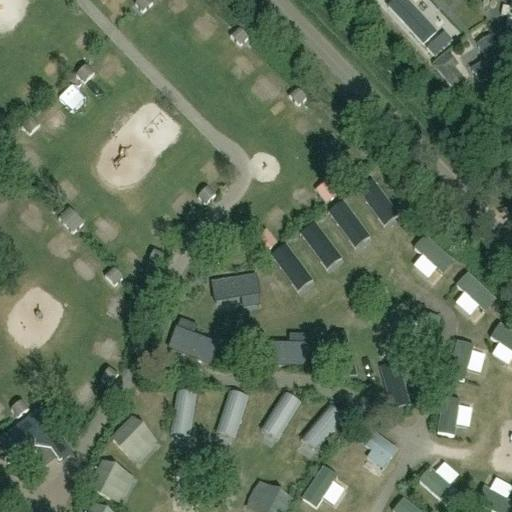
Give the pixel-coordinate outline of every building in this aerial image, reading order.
[(152,6),(147,0),(140,0),(134,5),(141,15),(152,6)] [(369,0),(368,1),(396,29),(432,70),(467,41),(465,38),(428,0),(369,0)] [(218,45),(232,29),(214,13),(200,29),(218,45)] [(249,39),(242,30),(231,38),(238,48),(249,39)] [(490,40),(476,49),(484,64),(469,73),(478,88),(508,70),(490,40)] [(251,44),(229,56),(238,71),(259,60),(251,44)] [(94,76),(86,68),(76,77),(84,86),(94,76)] [(32,84),(19,97),(32,110),(45,96),(32,84)] [(306,101),(299,92),(288,100),(295,110),(306,101)] [(39,129),(31,120),(21,129),(29,138),(39,129)] [(67,180),(53,190),(63,203),(76,193),(67,180)] [(372,180),(357,192),(377,219),(392,208),(372,180)] [(337,196),(330,187),(319,197),(327,206),(337,196)] [(216,198),(208,189),(197,199),(205,208),(216,198)] [(343,204),(328,215),(348,242),(364,231),(343,204)] [(72,236),(83,227),(69,211),(58,220),(72,236)] [(315,224),(300,236),(320,263),(335,252),(315,224)] [(226,242),(241,265),(258,254),(250,242),(242,247),(235,236),(226,242)] [(275,246),(267,237),(256,247),(264,255),(275,246)] [(418,249),(441,276),(454,264),(431,238),(418,249)] [(286,247),(271,258),(291,286),(306,274),(286,247)] [(416,274),(429,283),(437,271),(424,262),(416,274)] [(238,275),(270,315),(285,302),(254,263),(238,275)] [(187,285),(221,319),(237,303),(203,269),(187,285)] [(114,288),(123,280),(113,270),(104,278),(114,288)] [(458,313),(471,320),(478,306),(465,300),(458,313)] [(429,339),(443,340),(444,321),(431,320),(429,339)] [(492,344),(511,354),(511,332),(501,327),(492,344)] [(170,351),(216,348),(215,330),(168,333),(170,351)] [(347,345),(329,350),(338,383),(356,378),(347,345)] [(511,357),(509,356),(503,369),(511,372),(511,357)] [(475,360),(472,373),(489,377),(491,363),(475,360)] [(119,378),(110,371),(101,381),(110,389),(119,378)] [(400,375),(382,380),(391,413),(409,408),(400,375)] [(248,401),(229,394),(218,427),(237,433),(248,401)] [(195,399),(176,396),(171,430),(190,433),(195,399)] [(300,406),(283,396),(265,425),(282,435),(300,406)] [(460,444),(463,402),(449,401),(445,443),(460,444)] [(29,413),(22,403),(11,411),(18,421),(29,413)] [(345,422),(330,409),(307,435),(322,448),(345,422)] [(464,413),(461,427),(477,431),(480,417),(464,413)] [(59,464),(71,455),(42,415),(37,414),(0,442),(0,446),(7,456),(13,452),(22,464),(43,467),(55,458),(59,464)] [(143,425),(119,448),(139,469),(163,446),(143,425)] [(369,469),(394,474),(400,444),(375,439),(369,469)] [(442,473),(452,486),(463,477),(454,464),(442,473)] [(116,503),(136,483),(120,466),(100,486),(116,503)] [(317,509),(340,477),(327,468),(305,500),(317,509)] [(511,486),(503,482),(498,492),(511,499),(511,498),(511,486)] [(341,510),(350,499),(336,487),(327,498),(341,510)] [(481,508),(490,511),(511,511),(511,502),(488,492),(481,508)] [(421,511),(409,499),(396,511),(395,511),(421,511)]
